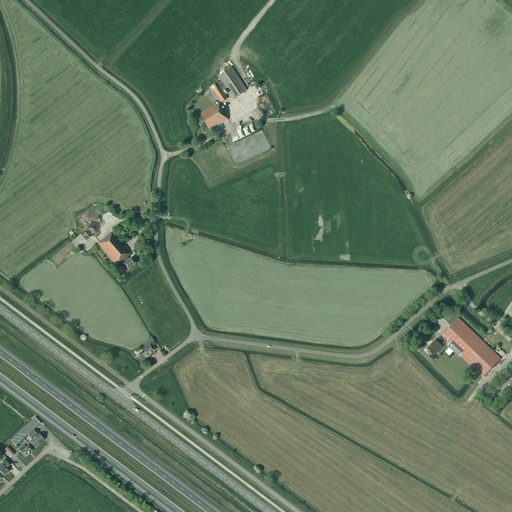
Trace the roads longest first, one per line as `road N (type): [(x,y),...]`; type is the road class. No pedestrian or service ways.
road 1 (unclassified): [(198,332),(157,252),(162,157),(147,115),(25,0)]
road 2 (unclassified): [(198,332),(368,354),(439,294),(511,260)]
road 3 (motorway): [(209,511),(0,353)]
road 4 (motorway): [(0,378),(175,511)]
road 5 (unclassified): [(297,511),(131,386)]
road 6 (tertiary): [(268,511),(119,399)]
road 7 (unclassified): [(131,386),(0,287)]
road 8 (tertiary): [(119,399),(0,308)]
